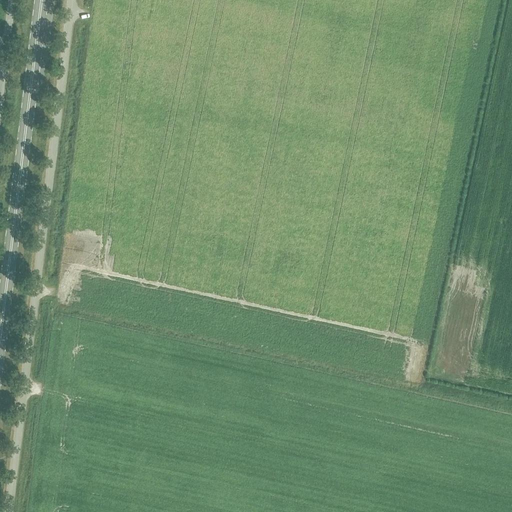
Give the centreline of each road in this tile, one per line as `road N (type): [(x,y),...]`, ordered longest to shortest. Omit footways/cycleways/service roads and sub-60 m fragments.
road 1 (unclassified): [(71,0),(8,511)]
road 2 (primary): [(0,338),(41,0)]
